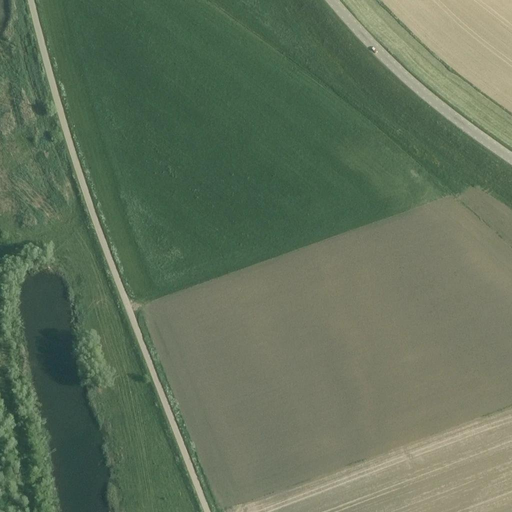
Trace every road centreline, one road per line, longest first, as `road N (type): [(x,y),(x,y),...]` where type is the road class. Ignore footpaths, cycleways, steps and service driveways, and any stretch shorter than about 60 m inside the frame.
road 1 (unclassified): [(205,511),(105,255),(30,0)]
road 2 (tertiary): [(511,156),(403,71),(332,0)]
